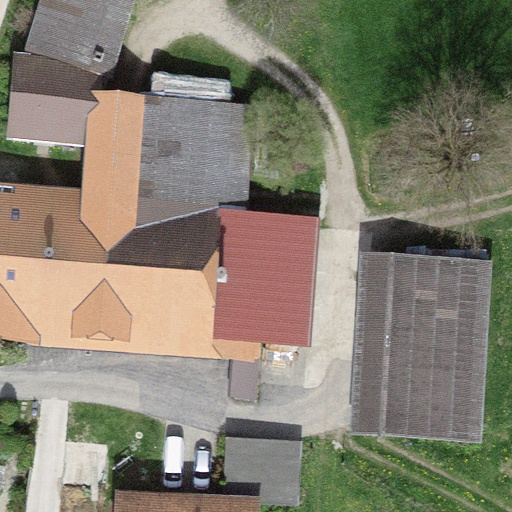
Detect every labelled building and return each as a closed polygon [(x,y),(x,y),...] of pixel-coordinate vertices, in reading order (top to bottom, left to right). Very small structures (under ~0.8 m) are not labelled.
[(98,72),(120,0),(49,0),(29,69),(16,69),(12,131),(91,138),(98,72)] [(312,235),(214,227),(223,122),(133,114),(129,163),(92,160),(87,219),(0,212),(0,324),(24,326),(25,316),(242,335),(237,394),(252,395),(257,336),(303,340),(312,235)] [(467,430),(475,278),(389,274),(380,426),(467,430)] [(284,500),(284,444),(227,444),(226,499),(284,500)] [(129,497),(127,511),(173,511),(175,500),(129,497)]
